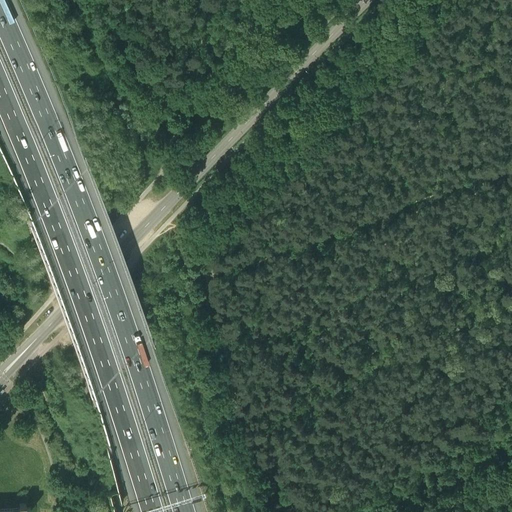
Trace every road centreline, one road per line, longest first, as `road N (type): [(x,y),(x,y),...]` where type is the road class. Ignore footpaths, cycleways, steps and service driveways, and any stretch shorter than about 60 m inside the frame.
road 1 (motorway): [(185,511),(71,173),(0,5)]
road 2 (tertiary): [(0,375),(365,0)]
road 3 (motorway): [(0,94),(149,511)]
